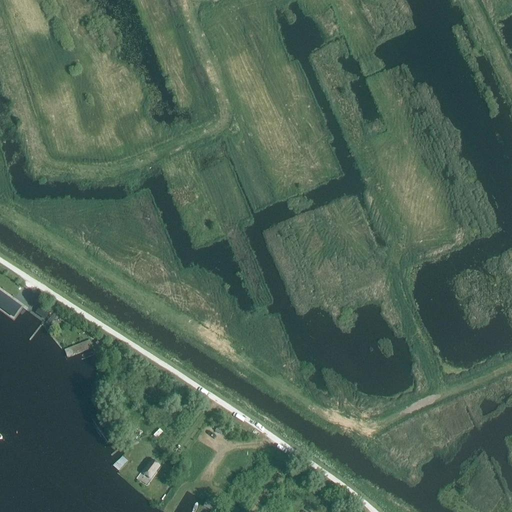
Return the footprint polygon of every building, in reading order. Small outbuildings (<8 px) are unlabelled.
[(0,307),(14,318),(22,308),(0,291),(0,307)] [(45,319),(49,314),(39,307),(36,312),(45,319)] [(57,309),(44,324),(47,326),(61,312),(57,309)] [(104,343),(99,339),(95,345),(100,348),(104,343)] [(92,340),(65,349),(68,358),(95,349),(92,340)] [(98,415),(88,421),(111,456),(120,449),(98,415)] [(122,457),(113,466),(119,471),(128,462),(122,457)] [(158,468),(150,462),(141,474),(149,480),(158,468)] [(214,507),(215,508),(216,506),(215,505),(206,501),(204,506),(213,511),(214,507)]
